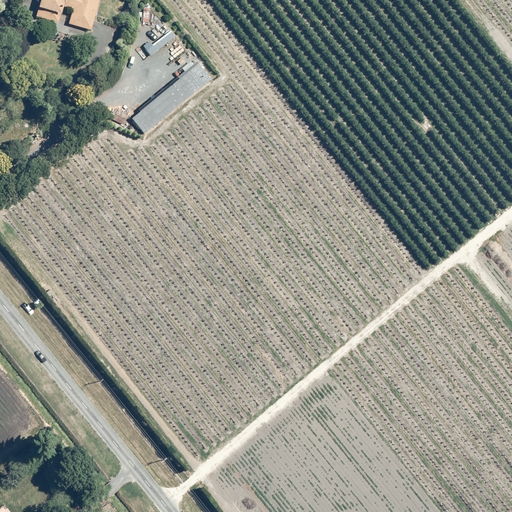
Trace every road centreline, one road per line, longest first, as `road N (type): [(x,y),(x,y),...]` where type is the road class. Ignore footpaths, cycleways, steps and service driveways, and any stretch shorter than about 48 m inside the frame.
road 1 (track): [(160,501),(511,208)]
road 2 (unclassified): [(168,511),(0,302)]
